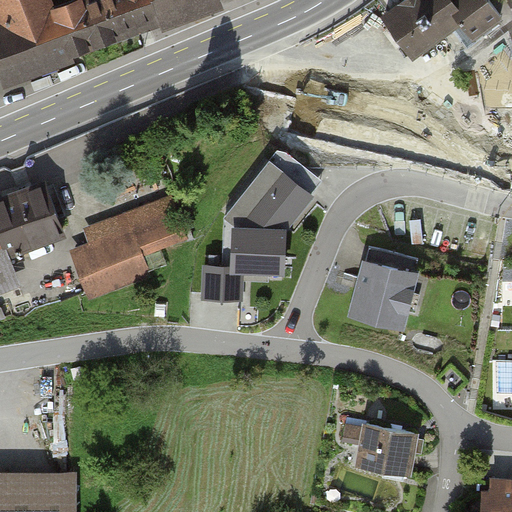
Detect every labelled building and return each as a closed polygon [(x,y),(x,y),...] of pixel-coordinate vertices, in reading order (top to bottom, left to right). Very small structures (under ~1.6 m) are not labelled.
[(229,10),(224,0),(93,0),(60,13),(50,0),(0,0),(0,66),(9,92),(80,66),(77,59),(166,26),(168,33),(229,10)] [(410,0),(388,17),(419,59),(466,23),(479,41),(508,19),(493,0),(410,0)] [(311,195),(282,172),(245,219),(232,209),(225,219),(234,226),(233,264),(204,263),(204,299),(243,300),(244,271),(285,271),(286,227),(311,195)] [(47,182),(0,200),(0,285),(21,277),(10,250),(65,229),(47,182)] [(192,243),(175,197),(87,229),(93,244),(73,252),(92,302),(155,278),(148,259),(192,243)] [(426,273),(367,257),(352,316),(410,332),(426,273)] [(413,477),(423,431),(368,419),(367,425),(351,422),(347,438),(363,442),(358,465),(413,477)] [(0,511),(81,511),(83,469),(0,466),(0,511)] [(511,511),(511,477),(495,477),(495,486),(488,485),(486,511),(511,511)]
